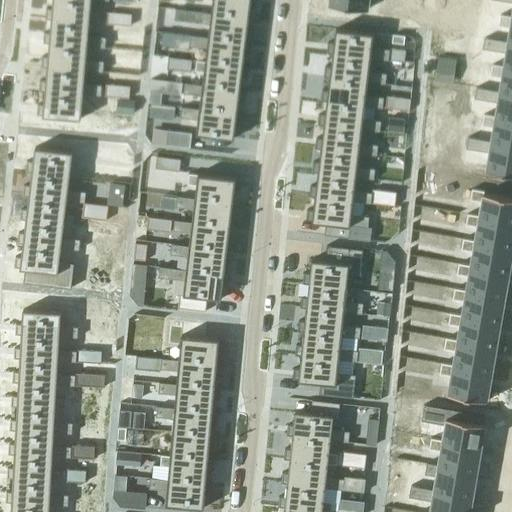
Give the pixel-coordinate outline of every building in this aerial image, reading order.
[(47,8),(46,18),(52,19),(90,22),(99,23),(99,12),(91,11),(91,0),(54,0),(54,9),(47,8)] [(208,0),(214,1),(212,14),(250,18),(251,5),(258,6),(258,0),(208,0)] [(330,0),(330,4),(369,9),(369,0),(330,0)] [(511,0),(499,0),(511,2),(511,18),(511,20),(511,19),(511,0)] [(471,8),(470,18),(496,22),(498,12),(471,8)] [(132,25),(133,13),(108,11),(107,24),(132,25)] [(203,12),(202,23),(211,24),(209,37),(247,42),(249,29),(255,30),(256,20),(256,19),(250,18),(212,14),(203,12)] [(511,15),(501,14),(499,26),(510,27),(508,41),(507,44),(511,44),(511,19),(511,20),(511,18),(511,15)] [(45,32),(44,42),(50,43),(88,46),(106,47),(106,37),(89,35),(90,22),(52,19),(51,32),(45,32)] [(329,42),(327,53),(334,53),(371,58),(389,60),(391,50),(373,48),(374,33),(337,29),(335,43),(329,42)] [(164,32),(162,45),(190,49),(190,46),(191,35),(164,32)] [(191,35),(190,46),(208,48),(206,61),(244,66),(246,53),(252,53),(253,43),(247,42),(209,37),(191,35)] [(394,35),(393,43),(405,44),(406,36),(394,35)] [(485,37),(483,49),(506,52),(504,66),(503,69),(511,70),(511,44),(507,44),(508,41),(485,37)] [(43,56),(42,66),(48,67),(86,70),(104,71),(104,61),(87,59),(88,46),(50,43),(49,56),(43,56)] [(391,50),(389,60),(405,62),(407,50),(391,48),(391,50)] [(326,66),(325,77),(331,77),(369,82),(386,84),(388,74),(370,71),(371,58),(334,53),(332,67),(326,66)] [(169,57),(168,69),(192,72),(193,60),(169,57)] [(440,58),(437,80),(453,82),(456,60),(440,58)] [(197,60),(196,71),(205,72),(203,85),(241,90),(243,76),(249,77),(250,67),(244,66),(206,61),(197,60)] [(493,64),(491,75),(502,77),(500,91),(499,94),(511,96),(511,70),(503,69),(504,66),(493,64)] [(41,80),(40,90),(46,90),(84,94),(102,95),(102,84),(85,83),(86,70),(48,67),(47,80),(41,80)] [(323,90),(322,100),(328,101),(366,106),(383,108),(385,97),(367,95),(369,82),(331,77),(329,91),(323,90)] [(152,79),(149,102),(161,104),(163,92),(182,95),(183,83),(164,80),(152,79)] [(186,83),(184,94),(202,96),(200,109),(238,114),(240,100),(246,101),(247,90),(241,90),(203,85),(186,83)] [(130,98),(131,86),(107,84),(106,96),(130,98)] [(477,87),(475,98),(498,102),(496,116),(495,119),(511,121),(511,96),(499,94),(500,91),(477,87)] [(39,103),(38,114),(44,114),(44,116),(82,119),(84,94),(46,90),(45,104),(39,103)] [(388,96),(386,108),(410,111),(412,99),(388,96)] [(118,100),(118,112),(134,112),(135,100),(118,100)] [(320,114),(319,124),(325,125),(363,130),(381,132),(382,121),(364,119),(366,106),(328,101),(326,115),(320,114)] [(152,105),(151,116),(162,118),(164,106),(152,105)] [(183,107),(181,117),(199,120),(197,134),(235,138),(237,124),(243,125),(245,114),(238,114),(200,109),(183,107)] [(485,114),(483,125),(494,127),(492,141),(491,144),(511,146),(511,121),(495,119),(496,116),(485,114)] [(390,118),(389,130),(405,132),(406,120),(390,118)] [(317,138),(316,148),(322,149),(360,153),(378,155),(379,145),(361,143),(363,130),(325,125),(323,138),(317,138)] [(169,130),(167,144),(191,147),(193,133),(169,130)] [(441,158),(442,134),(429,134),(428,158),(441,158)] [(469,137),(467,148),(490,152),(487,169),(511,173),(511,146),(491,144),(492,141),(469,137)] [(28,161),(27,171),(33,172),(70,176),(79,177),(80,167),(72,166),(73,151),(36,147),(34,161),(28,161)] [(314,161),(313,172),(319,173),(357,177),(375,179),(376,169),(358,167),(360,153),(322,149),(321,160),(321,162),(314,161)] [(158,156),(156,168),(180,171),(182,159),(158,156)] [(133,178),(135,158),(124,157),(122,177),(133,178)] [(25,185),(24,195),(30,196),(67,200),(86,202),(86,191),(69,189),(70,176),(33,172),(31,185),(25,185)] [(190,173),(189,184),(198,185),(196,198),(234,203),(236,189),(242,190),(243,180),(237,179),(237,178),(199,173),(199,175),(190,173)] [(312,185),(310,196),(316,197),(354,201),(372,203),(373,193),(355,190),(357,177),(319,173),(318,186),(312,185)] [(108,204),(123,206),(126,184),(111,182),(108,204)] [(473,188),(471,199),(482,202),(480,215),(479,219),(511,224),(511,197),(485,193),(485,191),(473,188)] [(373,193),(372,203),(396,206),(397,192),(374,189),(373,193)] [(22,208),(21,219),(27,219),(65,224),(74,225),(75,214),(66,213),(67,200),(30,196),(29,209),(22,208)] [(162,196),(161,208),(176,210),(178,197),(162,196)] [(178,196),(177,207),(195,209),(193,222),(231,227),(233,213),(239,214),(240,203),(234,203),(196,198),(178,196)] [(308,209),(307,220),(313,220),(313,221),(327,223),(351,226),(351,225),(369,227),(370,216),(353,214),(354,201),(316,197),(315,210),(308,209)] [(109,205),(85,202),(83,217),(107,220),(109,205)] [(468,213),(467,224),(478,226),(476,240),(475,244),(511,249),(511,224),(479,219),(480,215),(468,213)] [(149,216),(147,228),(171,231),(173,219),(149,216)] [(19,232),(18,242),(24,243),(62,248),(80,249),(81,239),(63,237),(65,224),(27,219),(26,233),(19,232)] [(175,220),(174,231),(192,233),(190,246),(228,250),(230,237),(236,238),(237,227),(231,227),(193,222),(175,220)] [(327,223),(326,235),(350,238),(351,226),(327,223)] [(83,231),(81,248),(108,251),(110,235),(83,231)] [(464,238),(462,249),(474,251),(472,265),(471,268),(510,275),(511,262),(511,249),(475,244),(476,240),(464,238)] [(17,256),(16,266),(21,267),(21,268),(28,268),(27,281),(25,281),(25,282),(72,288),(74,263),(60,261),(62,248),(24,243),(23,257),(17,256)] [(136,243),(134,258),(146,260),(148,244),(136,243)] [(173,244),(171,254),(189,257),(188,270),(226,274),(227,261),(233,262),(234,251),(228,250),(190,246),(173,244)] [(305,273),(304,283),(310,284),(348,288),(349,274),(361,275),(364,249),(330,246),(329,261),(313,259),(311,273),(305,273)] [(134,263),(132,275),(144,276),(145,264),(134,263)] [(460,263),(458,274),(470,276),(467,289),(467,293),(506,300),(510,275),(471,268),(472,265),(460,263)] [(161,267),(160,277),(186,281),(185,295),(209,297),(222,299),(224,285),(230,286),(232,275),(226,274),(188,270),(161,267)] [(381,274),(380,288),(394,289),(395,275),(381,274)] [(302,296),(301,307),(308,308),(345,312),(363,314),(364,303),(347,301),(348,288),(310,284),(309,297),(302,296)] [(455,288),(454,299),(465,301),(463,314),(462,318),(501,325),(506,300),(467,293),(467,289),(455,288)] [(180,294),(179,308),(207,311),(209,297),(185,295),(180,294)] [(380,303),(378,314),(390,315),(391,304),(380,303)] [(300,320),(299,331),(305,332),(343,336),(361,338),(362,327),(344,325),(345,312),(308,308),(306,321),(300,320)] [(17,324),(16,334),(22,334),(60,336),(78,337),(79,327),(61,325),(61,311),(24,309),(23,324),(17,324)] [(451,312),(449,324),(461,325),(459,339),(458,343),(497,350),(501,325),(462,318),(463,314),(451,312)] [(106,335),(106,319),(80,319),(80,335),(106,335)] [(365,326),(363,338),(387,340),(388,328),(365,326)] [(297,345),(296,355),(303,355),(340,359),(358,361),(359,351),(341,349),(343,336),(305,332),(304,345),(297,344),(297,345)] [(15,347),(15,358),(21,358),(59,360),(77,361),(77,351),(60,349),(60,336),(22,334),(22,347),(15,347)] [(183,335),(180,360),(218,364),(219,350),(226,351),(227,340),(221,340),(221,339),(183,335)] [(447,337),(445,349),(457,350),(454,364),(454,368),(493,374),(497,350),(458,343),(459,339),(447,337)] [(360,347),(359,362),(383,364),(384,350),(360,347)] [(102,363),(103,350),(78,349),(78,361),(102,363)] [(295,368),(294,379),(300,379),(300,380),(322,383),(338,384),(338,383),(356,385),(357,375),(339,373),(340,359),(303,355),(301,369),(295,368)] [(138,357),(137,368),(161,371),(162,359),(138,357)] [(14,371),(14,382),(20,382),(57,384),(75,385),(76,374),(58,373),(59,360),(21,358),(21,371),(14,371)] [(162,358),(161,369),(179,371),(178,384),(216,387),(217,374),(223,375),(224,364),(218,364),(180,360),(162,358)] [(443,362),(441,373),(452,375),(449,393),(488,400),(493,374),(454,368),(454,364),(443,362)] [(77,372),(76,385),(105,387),(106,374),(77,372)] [(12,395),(12,406),(18,406),(56,408),(65,408),(66,398),(57,397),(57,384),(20,382),(19,395),(12,395)] [(160,382),(159,393),(177,395),(176,408),(214,411),(215,398),(221,399),(222,388),(216,387),(178,384),(160,382)] [(322,383),(321,394),(354,397),(356,385),(338,383),(338,384),(322,383)] [(134,384),(133,398),(144,398),(145,385),(134,384)] [(427,404),(424,420),(446,424),(443,439),(443,443),(482,450),(486,424),(480,423),(481,414),(427,404)] [(11,419),(11,430),(17,430),(55,432),(73,433),(73,422),(56,421),(56,408),(18,406),(18,419),(11,419)] [(158,406),(157,417),(175,419),(174,432),(212,435),(213,422),(219,423),(220,412),(214,411),(176,408),(158,406)] [(120,408),(119,426),(131,427),(132,409),(120,408)] [(289,424),(288,435),(294,436),(332,440),(350,442),(351,431),(333,429),(335,416),(335,415),(312,413),(297,411),(295,425),(289,424)] [(119,427),(118,439),(126,439),(127,427),(119,427)] [(10,443),(10,453),(16,454),(53,456),(71,456),(72,446),(54,445),(55,432),(17,430),(16,443),(10,443)] [(174,432),(172,456),(210,459),(211,446),(217,447),(218,436),(212,435),(174,432)] [(376,444),(378,434),(369,433),(367,443),(376,444)] [(286,448),(285,459),(291,460),(329,464),(338,465),(339,454),(330,453),(332,440),(294,436),(292,449),(286,448)] [(432,437),(430,449),(441,451),(439,464),(439,468),(478,474),(482,450),(443,443),(443,439),(432,437)] [(73,444),(72,457),(95,458),(96,445),(73,444)] [(142,453),(118,451),(118,463),(141,465),(142,453)] [(339,454),(338,465),(366,468),(367,454),(339,451),(339,454)] [(9,467),(8,477),(14,478),(52,480),(61,480),(62,470),(53,469),(53,456),(16,454),(15,467),(9,467)] [(163,455),(162,466),(170,467),(169,480),(208,483),(209,470),(215,470),(216,460),(210,459),(172,456),(163,455)] [(283,472),(282,483),(289,483),(327,488),(344,490),(345,479),(328,477),(329,464),(291,460),(289,473),(283,472)] [(428,462),(426,474),(437,476),(435,489),(434,492),(473,499),(478,474),(439,468),(439,464),(428,462)] [(62,480),(86,482),(86,469),(63,468),(62,480)] [(345,479),(344,490),(365,492),(367,478),(346,476),(345,479)] [(7,491),(7,501),(13,502),(50,504),(69,505),(69,494),(51,493),(52,480),(14,478),(14,491),(7,491)] [(151,478),(150,488),(168,490),(167,505),(205,508),(206,494),(213,494),(213,484),(208,483),(169,480),(151,478)] [(281,496),(279,506),(286,507),(324,511),(327,511),(332,511),(334,502),(325,501),(327,488),(289,483),(287,497),(281,496)] [(412,485),(410,497),(433,500),(430,511),(471,511),(473,499),(434,492),(435,489),(412,485)] [(114,490),(114,497),(121,507),(147,509),(148,492),(127,491),(115,490),(114,490)] [(341,499),(339,511),(363,511),(365,502),(341,499)] [(50,511),(50,504),(13,502),(12,511),(50,511)]
